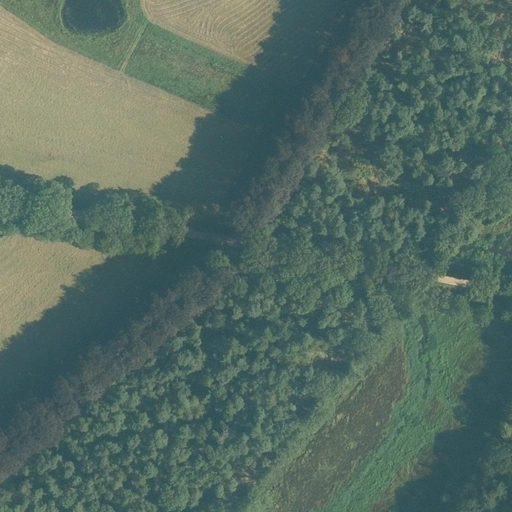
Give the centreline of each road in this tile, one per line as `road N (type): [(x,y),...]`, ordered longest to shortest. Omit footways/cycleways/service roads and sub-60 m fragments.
road 1 (track): [(231,241),(511,290)]
road 2 (track): [(0,200),(231,241)]
road 3 (track): [(231,241),(323,90)]
